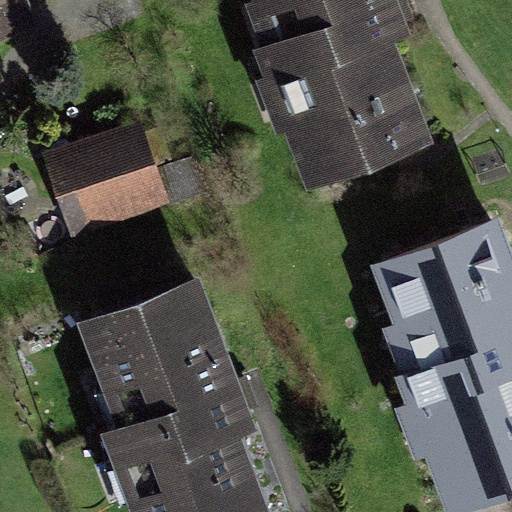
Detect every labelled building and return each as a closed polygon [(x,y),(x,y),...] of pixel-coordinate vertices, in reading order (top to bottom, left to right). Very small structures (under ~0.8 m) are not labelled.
[(6,0),(0,0),(0,42),(19,36),(6,0)] [(265,0),(291,70),(274,76),(318,196),(420,159),(383,58),(401,51),(382,0),(265,0)] [(138,130),(53,156),(77,236),(162,210),(138,130)] [(511,268),(495,224),(390,264),(442,399),(417,408),(456,511),(479,511),(511,499),(511,268)] [(202,284),(80,327),(146,511),(283,511),(249,416),(202,284)]
